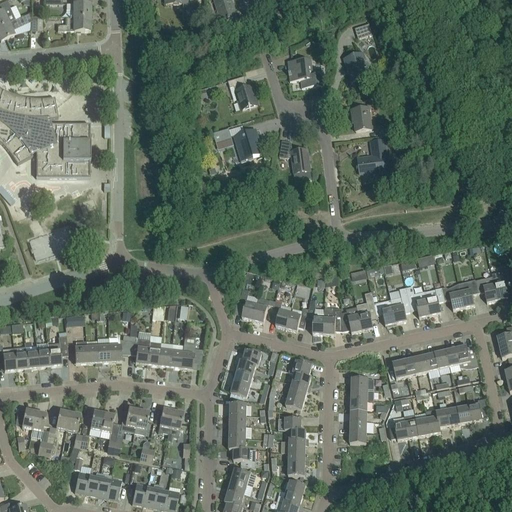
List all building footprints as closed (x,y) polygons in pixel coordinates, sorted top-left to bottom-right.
[(193,11),(198,11),(198,0),(166,0),(166,6),(193,7),(193,11)] [(214,0),(221,25),(237,20),(231,0),(214,0)] [(273,11),(277,10),(297,4),(296,0),(268,0),(274,17),(273,11)] [(74,20),(85,20),(90,20),(90,6),(74,6),(66,6),(66,12),(74,12),(74,20)] [(10,10),(10,9),(0,13),(0,28),(15,22),(21,19),(16,8),(10,10)] [(14,37),(12,33),(30,25),(30,33),(36,33),(36,19),(30,19),(30,15),(21,19),(15,22),(0,28),(0,41),(1,43),(0,43),(1,43),(14,37)] [(85,20),(74,20),(66,20),(66,27),(57,27),(57,34),(90,34),(90,33),(90,20),(85,20)] [(369,26),(355,30),(358,41),(373,36),(369,26)] [(224,28),(213,31),(215,38),(227,34),(224,28)] [(352,83),(356,82),(370,78),(363,55),(345,61),(352,83)] [(302,90),(316,89),(323,88),(322,76),(313,77),(312,61),(288,64),(289,76),(289,78),(290,78),(290,84),(301,83),(302,90)] [(244,79),(228,83),(230,89),(234,88),(242,112),(249,110),(250,111),(251,111),(251,109),(258,107),(260,114),(261,114),(254,92),(249,93),(244,79)] [(0,144),(2,147),(4,149),(8,153),(10,155),(11,157),(13,159),(15,162),(16,164),(18,167),(33,158),(31,155),(36,154),(36,180),(90,180),(90,163),(91,143),(90,143),(90,126),(50,126),(49,121),(54,121),(58,120),(55,100),(52,100),(47,101),(44,101),(41,101),(39,101),(33,101),(28,100),(25,99),(23,99),(17,98),(12,96),(10,95),(5,92),(0,89),(0,144)] [(206,92),(206,90),(199,92),(199,93),(200,96),(201,101),(208,99),(206,92)] [(356,134),(361,133),(372,132),(369,110),(352,112),(353,121),(354,121),(356,134)] [(384,138),(398,137),(398,130),(384,132),(384,138)] [(229,131),(214,136),(217,145),(231,140),(229,131)] [(256,131),(234,138),(242,163),(264,156),(256,131)] [(282,143),(281,153),(280,160),(286,161),(292,160),(295,183),(304,182),(303,174),(311,173),(308,152),(293,154),(292,145),(282,143)] [(360,176),(365,175),(379,174),(379,175),(390,174),(388,157),(387,157),(385,143),(371,144),(373,159),(358,161),(360,176)] [(409,184),(397,180),(394,189),(406,193),(409,184)] [(15,202),(1,187),(0,187),(0,195),(10,207),(15,202)] [(271,192),(270,196),(269,199),(272,199),(286,202),(287,195),(271,192)] [(478,249),(469,251),(470,258),(480,256),(478,249)] [(410,272),(408,265),(401,267),(403,273),(410,272)] [(391,267),(384,269),(386,276),(393,275),(391,267)] [(385,275),(383,269),(374,271),(367,273),(368,279),(385,275)] [(351,274),(352,283),(367,281),(366,272),(351,274)] [(509,301),(508,296),(505,285),(494,287),(497,298),(498,303),(509,301)] [(453,313),(464,311),(458,287),(448,292),(446,290),(442,291),(443,296),(445,303),(451,302),(453,313)] [(459,287),(458,287),(464,311),(475,308),(471,292),(461,295),(459,287)] [(498,303),(497,298),(494,287),(483,290),(487,306),(498,303)] [(430,319),(429,314),(426,303),(425,296),(414,298),(413,290),(407,291),(412,314),(418,313),(419,321),(430,319)] [(393,310),(395,321),(396,326),(407,324),(406,315),(412,314),(407,291),(400,293),(402,300),(391,303),(393,310)] [(429,314),(430,319),(441,316),(439,305),(445,303),(443,296),(442,291),(425,295),(425,296),(426,303),(429,314)] [(374,331),(373,327),(371,322),(377,320),(377,319),(374,306),(371,295),(365,297),(367,306),(357,308),(357,310),(361,329),(362,334),(374,331)] [(396,326),(395,321),(393,310),(391,303),(374,306),(377,319),(383,317),(386,329),(396,326)] [(253,323),(254,318),(256,307),(246,305),(242,321),(253,323)] [(256,307),(254,318),(253,323),(264,326),(268,310),(256,307)] [(290,316),(286,331),(298,334),(299,330),(304,331),(307,320),(308,316),(308,311),(304,310),(303,314),(293,312),(292,316),(290,316)] [(362,334),(361,329),(357,310),(346,312),(347,314),(342,315),(343,317),(341,317),(343,335),(351,333),(352,336),(362,334)] [(308,316),(307,320),(314,321),(313,337),(324,337),(325,312),(315,311),(315,312),(308,311),(308,316)] [(325,312),(324,337),(335,338),(335,334),(343,335),(341,317),(343,317),(342,315),(342,312),(325,312)] [(276,329),(286,331),(290,316),(280,313),(276,329)] [(129,323),(130,315),(123,314),(122,322),(129,323)] [(66,319),(66,329),(84,328),(83,318),(66,319)] [(500,350),(505,349),(511,347),(511,336),(508,337),(497,340),(500,350)] [(137,350),(148,351),(149,351),(149,344),(150,342),(138,341),(138,344),(135,344),(136,339),(130,338),(129,343),(129,357),(136,357),(137,350)] [(48,353),(49,364),(50,369),(62,368),(61,359),(68,358),(67,345),(67,341),(66,339),(59,340),(59,345),(47,346),(48,353)] [(121,348),(119,348),(119,340),(109,340),(109,348),(108,348),(109,365),(122,364),(121,348)] [(86,350),(86,366),(98,365),(97,344),(86,344),(86,350)] [(97,344),(98,365),(109,365),(108,348),(97,349),(97,344)] [(147,362),(146,367),(157,369),(158,364),(159,353),(160,346),(149,344),(149,351),(148,351),(147,362)] [(181,367),(180,371),(192,373),(193,366),(200,366),(204,352),(195,351),(195,347),(184,345),(182,355),(181,367)] [(38,370),(50,369),(49,364),(48,353),(47,346),(37,347),(37,354),(36,354),(38,365),(38,370)] [(500,350),(502,362),(511,359),(511,347),(505,349),(500,350)] [(457,351),(456,351),(457,356),(459,367),(460,367),(461,370),(478,368),(478,370),(479,370),(474,349),(473,349),(474,350),(468,351),(467,348),(462,350),(462,348),(457,349),(457,351)] [(26,367),(25,355),(24,350),(13,351),(14,357),(15,368),(16,373),(27,372),(26,367)] [(86,350),(74,350),(75,366),(86,366),(86,350)] [(135,366),(146,367),(147,362),(148,351),(137,350),(136,357),(135,366)] [(446,353),(447,358),(449,370),(449,369),(451,375),(462,373),(461,370),(460,367),(459,367),(457,356),(456,351),(446,353)] [(158,364),(157,369),(169,370),(169,365),(171,354),(160,353),(159,353),(158,364)] [(241,363),(248,365),(259,368),(262,357),(246,353),(243,363),(241,363)] [(435,356),(436,361),(438,372),(449,370),(447,358),(446,353),(435,356)] [(36,354),(25,355),(26,367),(27,372),(38,370),(38,365),(36,354)] [(169,370),(180,371),(181,367),(182,355),(171,354),(169,365),(169,370)] [(424,358),(425,363),(428,374),(438,372),(436,361),(435,356),(424,358)] [(15,368),(14,357),(3,358),(4,374),(16,373),(15,368)] [(414,361),(415,366),(418,377),(428,374),(425,363),(424,358),(414,361)] [(403,363),(405,368),(407,379),(418,377),(415,366),(414,361),(403,363)] [(237,374),(242,376),(253,379),(256,368),(258,369),(259,368),(248,365),(241,363),(237,374)] [(403,363),(393,366),(396,382),(407,379),(405,368),(403,363)] [(296,364),(293,375),(311,380),(309,379),(312,368),(296,364)] [(234,385),(239,386),(250,390),(253,379),(242,376),(237,374),(234,385)] [(293,387),(303,390),(308,391),(311,380),(293,375),(293,376),(296,376),(293,387)] [(352,392),(368,393),(368,392),(374,392),(374,382),(368,381),(352,381),(352,392)] [(250,390),(239,386),(234,385),(231,397),(247,401),(250,390)] [(308,391),(303,390),(293,387),(289,398),(305,402),(308,391)] [(351,403),(373,404),(374,394),(368,394),(368,393),(352,392),(351,403)] [(289,398),(286,409),(302,414),(305,402),(289,398)] [(471,420),(472,425),(483,423),(482,421),(488,420),(485,402),(478,403),(479,407),(469,409),(471,420)] [(367,414),(373,414),(373,404),(351,403),(351,414),(356,414),(367,414)] [(231,406),(230,417),(235,417),(246,418),(247,406),(231,406)] [(461,427),(472,425),(471,420),(469,409),(458,411),(460,422),(461,427)] [(127,419),(123,418),(120,433),(135,436),(139,413),(128,410),(127,419)] [(163,411),(158,435),(168,437),(167,444),(173,413),(163,411)] [(449,424),(450,429),(461,427),(460,422),(458,411),(447,413),(449,424)] [(32,432),(31,439),(36,414),(25,412),(25,414),(22,428),(22,430),(32,432)] [(441,435),(440,431),(437,415),(436,415),(436,412),(426,414),(429,433),(430,437),(441,435)] [(59,413),(56,431),(66,433),(70,415),(59,413)] [(94,413),(90,431),(100,433),(99,439),(100,439),(104,416),(94,413)] [(139,413),(135,436),(144,438),(145,436),(148,437),(150,427),(147,426),(149,415),(139,413)] [(173,413),(167,444),(171,444),(172,440),(178,441),(184,415),(173,413)] [(437,415),(440,431),(443,430),(450,429),(449,424),(447,413),(437,415)] [(36,414),(31,439),(41,441),(46,416),(36,414)] [(367,414),(356,414),(351,414),(351,425),(367,425),(367,414)] [(427,422),(417,423),(419,434),(420,439),(430,437),(429,433),(426,414),(425,414),(427,422)] [(70,415),(66,433),(77,435),(80,417),(70,415)] [(104,416),(100,439),(110,441),(107,456),(113,457),(116,444),(119,426),(113,425),(114,418),(104,416)] [(230,429),(235,429),(246,429),(246,418),(235,417),(230,417),(230,429)] [(406,425),(408,436),(409,441),(420,439),(419,434),(417,423),(416,417),(405,419),(406,425)] [(398,443),(409,441),(408,436),(406,425),(405,419),(394,421),(395,430),(390,431),(391,442),(397,441),(398,443)] [(301,433),(302,421),(285,421),(285,433),(290,433),(301,433)] [(350,435),(367,436),(367,425),(351,425),(350,435)] [(235,440),(246,440),(246,429),(235,429),(230,429),(230,440),(235,440)] [(290,444),(301,445),(306,445),(306,433),(301,433),(290,433),(290,444)] [(350,446),(355,447),(366,447),(367,436),(350,435),(350,446)] [(74,449),(80,450),(83,438),(76,437),(74,449)] [(83,438),(80,450),(86,452),(89,439),(83,438)] [(23,439),(17,440),(19,453),(21,452),(25,452),(25,451),(23,439)] [(234,452),(250,452),(250,451),(245,451),(246,440),(235,440),(230,440),(229,452),(234,452)] [(44,458),(47,445),(40,444),(38,456),(44,458)] [(119,458),(122,446),(116,444),(113,457),(119,458)] [(300,456),(305,456),(306,445),(301,445),(290,444),(289,456),(300,456)] [(50,459),(53,446),(47,445),(44,458),(50,459)] [(140,462),(146,463),(149,451),(143,450),(140,462)] [(149,451),(146,463),(152,465),(155,452),(149,451)] [(256,471),(256,452),(250,452),(234,452),(229,452),(234,453),(234,464),(241,464),(241,469),(256,471)] [(300,467),(305,468),(305,456),(300,456),(289,456),(289,467),(300,467)] [(82,461),(76,460),(73,472),(79,473),(82,461)] [(305,479),(305,468),(300,467),(289,467),(288,479),(305,479)] [(173,471),(171,478),(180,479),(181,473),(173,471)] [(232,483),(247,487),(250,476),(235,472),(232,483)] [(74,495),(85,497),(89,477),(79,475),(74,495)] [(251,475),(248,487),(254,488),(257,477),(251,475)] [(89,477),(85,497),(96,499),(100,477),(96,476),(95,481),(89,480),(90,477),(89,477)] [(110,484),(111,482),(111,479),(100,477),(96,499),(107,501),(107,496),(110,484)] [(162,494),(163,489),(165,480),(160,480),(159,484),(153,511),(159,511),(164,511),(168,495),(162,494)] [(110,484),(107,496),(107,501),(117,504),(121,484),(111,482),(110,484)] [(153,511),(159,484),(154,483),(153,492),(147,491),(148,489),(147,489),(143,509),(153,511)] [(229,494),(244,498),(247,487),(232,483),(229,494)] [(287,495),(303,499),(306,488),(290,483),(287,495)] [(132,506),(143,509),(147,489),(136,487),(132,506)] [(168,495),(164,511),(175,511),(179,495),(168,493),(168,495)] [(225,505),(243,510),(243,509),(241,508),(244,498),(229,494),(225,505)] [(299,510),(303,499),(287,495),(284,505),(299,510)]
